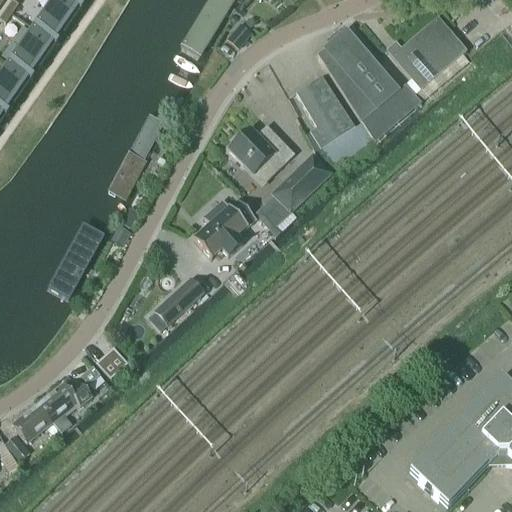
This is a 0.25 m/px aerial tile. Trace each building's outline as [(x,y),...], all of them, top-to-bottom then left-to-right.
[(0,0),(0,129),(5,123),(6,121),(30,88),(31,85),(56,50),(80,16),(81,15),(91,0),(0,0)] [(238,0),(209,0),(180,51),(200,63),(238,0)] [(392,50),(386,56),(411,85),(403,91),(404,92),(412,101),(463,57),(465,56),(436,23),(400,54),(395,48),(392,50)] [(237,53),(250,39),(239,29),(227,44),(237,53)] [(344,34),(316,60),(360,128),(372,146),(373,148),(375,147),(418,109),(417,108),(412,101),(404,92),(398,97),(344,34)] [(352,134),(353,133),(320,82),(295,99),(315,134),(309,138),(320,155),(321,154),(333,172),(364,152),(352,134)] [(164,128),(148,119),(105,198),(122,206),(152,148),(164,128)] [(263,189),(293,160),(265,132),(255,141),(248,134),(242,140),(240,139),(231,147),(233,149),(226,155),(242,172),(246,169),(253,176),(252,178),(263,189)] [(271,236),(288,220),(329,181),(311,162),(270,201),(272,203),(254,219),(271,236)] [(208,231),(191,246),(208,265),(220,254),(227,262),(242,248),(236,241),(253,225),(236,206),(227,214),(220,206),(201,224),(208,231)] [(139,218),(129,213),(125,221),(121,228),(131,233),(135,226),(139,218)] [(130,238),(118,231),(110,246),(122,253),(130,238)] [(57,292),(74,300),(82,284),(102,244),(86,235),(57,292)] [(201,299),(189,285),(153,317),(166,331),(201,299)] [(94,369),(109,386),(127,370),(112,353),(94,369)] [(86,391),(99,381),(92,372),(79,382),(86,391)] [(511,469),(511,398),(498,385),(407,480),(440,511),(448,511),(490,469),(493,472),(506,471),(510,468),(511,469)] [(61,391),(35,412),(56,437),(57,436),(58,438),(69,429),(61,420),(72,411),(75,414),(89,403),(79,391),(69,399),(65,393),(63,390),(61,391)] [(50,442),(56,437),(35,412),(10,433),(23,450),(44,433),(50,442)] [(19,466),(28,458),(13,441),(4,448),(19,466)] [(0,465),(9,480),(19,474),(1,445),(0,445),(0,465)] [(344,474),(332,487),(339,493),(351,480),(344,474)]
